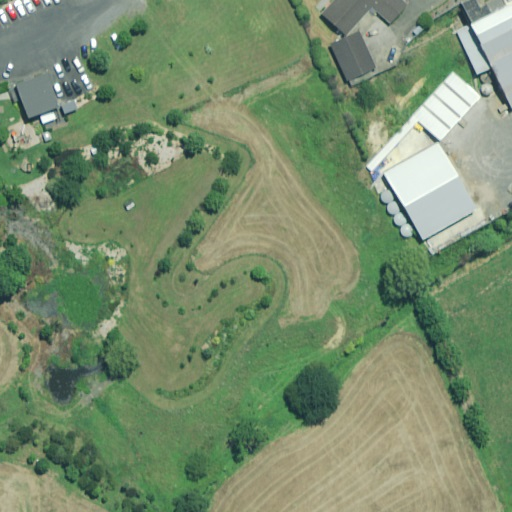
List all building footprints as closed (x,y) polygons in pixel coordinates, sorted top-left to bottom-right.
[(329,38),(345,88),(375,78),(356,30),(374,10),(389,23),(405,6),(398,0),(334,0),(321,14),(342,34),(329,38)] [(511,4),(486,16),(482,6),(479,8),(475,0),(470,0),(460,5),(468,24),(469,26),(455,32),(476,77),(489,71),(492,70),(510,109),(511,107),(511,4)] [(482,95),(454,70),(412,118),(440,143),(482,95)] [(47,80),(18,90),(29,123),(58,113),(47,80)] [(408,155),(401,143),(378,155),(385,167),(408,155)] [(474,210),(437,144),(384,174),(421,240),(474,210)]
